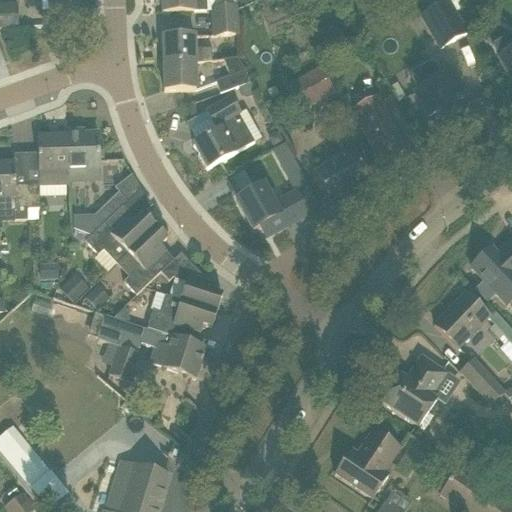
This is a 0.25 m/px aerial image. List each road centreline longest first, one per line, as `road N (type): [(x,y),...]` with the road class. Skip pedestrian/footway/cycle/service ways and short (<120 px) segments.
road 1 (residential): [(336,332),(256,280),(157,190),(117,119),(103,61)]
road 2 (unclassified): [(336,332),(401,250),(511,169)]
road 3 (unclassified): [(262,467),(336,332)]
